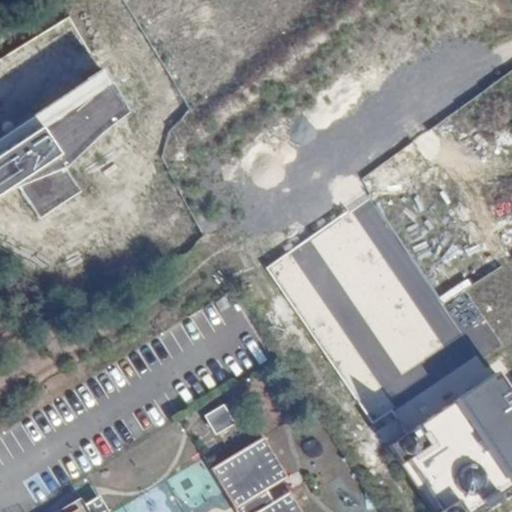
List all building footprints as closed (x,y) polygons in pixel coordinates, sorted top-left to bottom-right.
[(104,67),(0,135),(0,196),(19,187),(40,219),(80,192),(64,166),(126,114),(104,67)] [(264,267),(369,421),(477,352),(371,198),(264,267)] [(511,398),(494,370),(386,444),(432,511),(487,511),(511,496),(511,398)] [(198,413),(209,434),(229,423),(218,402),(198,413)] [(242,496),(249,508),(242,511),(294,511),(280,489),(265,498),(259,487),(279,474),(255,434),(202,465),(225,506),(242,496)] [(90,511),(85,503),(69,511),(90,511)]
